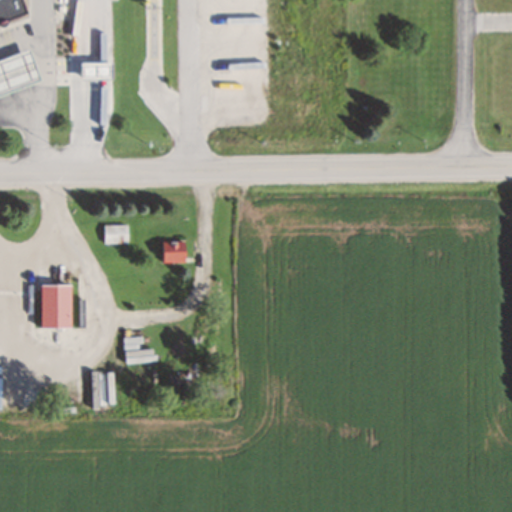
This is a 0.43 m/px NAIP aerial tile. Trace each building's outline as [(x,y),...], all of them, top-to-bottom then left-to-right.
[(0,0),(0,22),(25,15),(20,0),(0,0)] [(0,93),(38,82),(29,51),(0,59),(0,93)] [(110,79),(110,63),(79,63),(79,79),(110,79)] [(126,226),(102,226),(102,244),(126,244),(126,226)] [(161,263),(183,263),(183,241),(161,241),(161,263)] [(38,330),(69,330),(69,285),(38,285),(38,330)]
